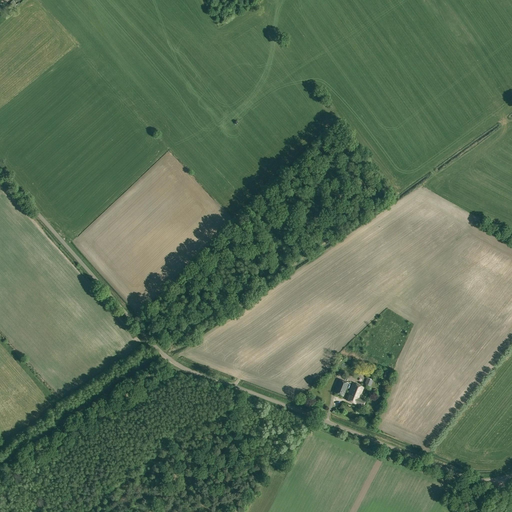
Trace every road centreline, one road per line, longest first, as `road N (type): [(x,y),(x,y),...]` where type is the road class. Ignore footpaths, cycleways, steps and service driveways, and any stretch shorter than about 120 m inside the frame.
road 1 (unclassified): [(511,475),(462,475),(182,367),(0,170)]
road 2 (track): [(0,474),(170,359)]
